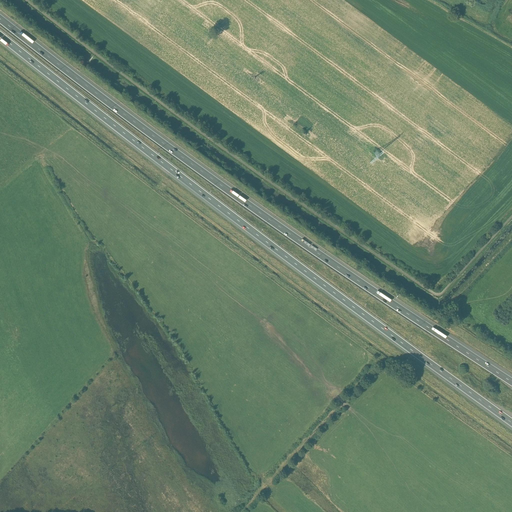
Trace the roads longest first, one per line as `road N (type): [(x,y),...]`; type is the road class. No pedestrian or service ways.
road 1 (motorway): [(0,36),(511,424)]
road 2 (motorway): [(511,382),(306,246),(0,19)]
road 3 (track): [(241,511),(373,365)]
